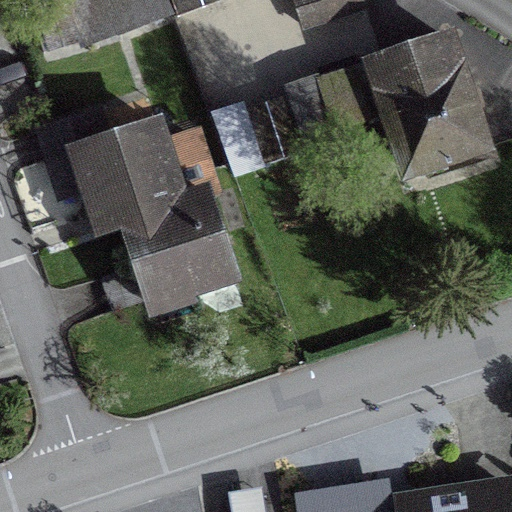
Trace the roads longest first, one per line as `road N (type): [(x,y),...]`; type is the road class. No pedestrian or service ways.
road 1 (residential): [(82,470),(511,329)]
road 2 (residential): [(0,236),(82,470)]
